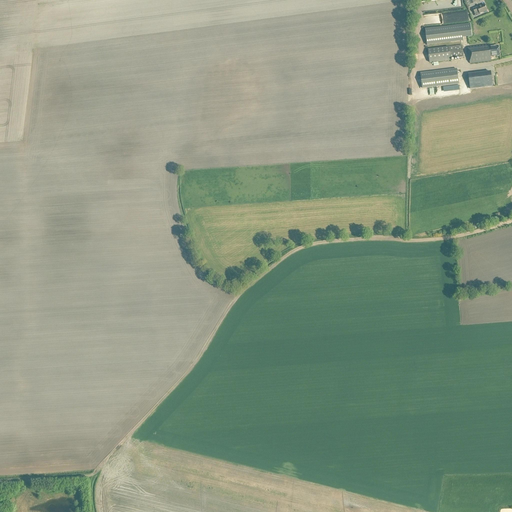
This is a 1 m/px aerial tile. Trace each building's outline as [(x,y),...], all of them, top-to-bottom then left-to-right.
[(484,5),(473,10),(474,14),(478,12),(479,15),(487,11),(484,5)] [(427,46),(463,41),(463,38),(472,37),(470,24),(425,29),(427,46)] [(498,46),(489,47),(488,45),(468,47),(470,64),(491,61),(490,57),(500,56),(498,46)] [(462,46),(449,47),(428,50),(429,63),(450,60),(450,59),(463,57),(462,46)] [(459,85),(457,69),(420,74),(422,89),(459,85)] [(469,89),(491,86),(489,72),(467,75),(469,89)]
